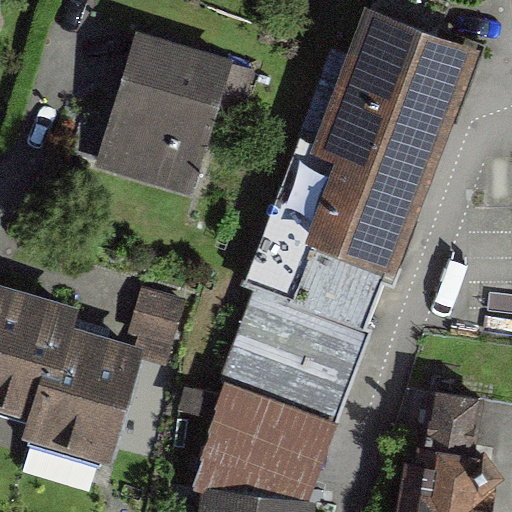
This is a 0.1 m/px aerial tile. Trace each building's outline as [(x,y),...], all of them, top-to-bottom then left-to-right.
[(0,0),(0,52),(12,0),(0,0)] [(472,45),(369,6),(320,139),(344,147),(314,227),(394,257),(472,45)] [(265,66),(165,30),(113,171),(212,208),(265,66)] [(24,291),(0,283),(0,401),(21,408),(14,432),(96,455),(129,342),(90,332),(61,323),(67,302),(24,291)] [(511,511),(511,454),(447,448),(441,511),(511,511)] [(303,511),(305,504),(205,492),(202,511),(303,511)]
